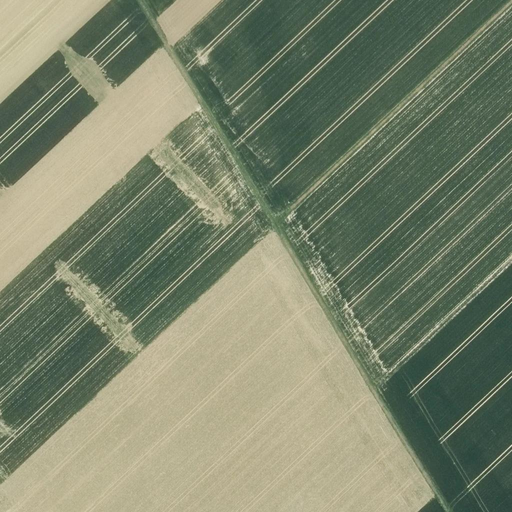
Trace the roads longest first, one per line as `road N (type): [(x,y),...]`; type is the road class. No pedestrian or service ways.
road 1 (track): [(144,0),(452,511)]
road 2 (track): [(511,1),(282,230)]
